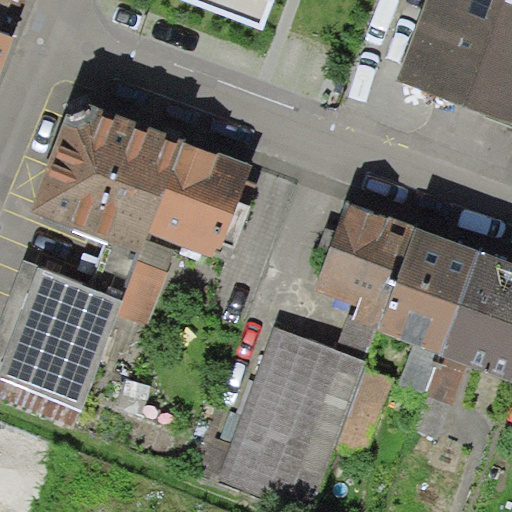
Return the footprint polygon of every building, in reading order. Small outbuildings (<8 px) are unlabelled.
[(16,0),(0,0),(0,24),(7,28),(16,0)] [(192,0),(267,28),(276,0),(192,0)] [(511,0),(439,0),(412,80),(511,114),(511,0)] [(143,243),(181,144),(99,114),(72,126),(41,209),(143,243)] [(181,144),(143,243),(219,268),(259,173),(181,144)] [(401,319),(427,231),(347,204),(316,294),(401,319)] [(401,319),(468,344),(501,256),(427,231),(401,319)] [(468,344),(511,361),(511,260),(501,256),(468,344)] [(134,305),(48,273),(9,375),(96,408),(134,305)] [(321,511),(370,370),(278,339),(228,486),(304,511),(321,511)]
